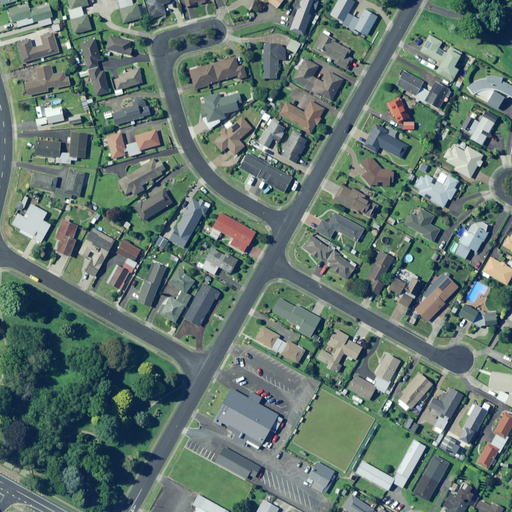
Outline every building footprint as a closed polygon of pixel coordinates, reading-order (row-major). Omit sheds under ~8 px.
[(68,10),(81,7),(87,5),(86,0),(67,0),(70,9),(68,9),(68,10)] [(169,0),(144,0),(150,19),(165,15),(163,4),(168,2),(169,0)] [(267,0),(268,0),(267,3),(277,9),(283,0),(267,0)] [(297,0),(295,8),(297,9),(289,31),(304,36),(313,11),(314,11),(318,2),(317,1),(317,0),(297,0)] [(354,1),(351,0),(338,0),(330,15),(343,22),(341,24),(353,31),(354,29),(366,36),(378,16),(365,8),(359,20),(347,14),(354,1)] [(133,4),(119,7),(123,23),(141,19),(137,3),(133,4)] [(32,23),(29,12),(28,6),(8,11),(11,23),(16,22),(17,27),(32,23)] [(29,12),(32,23),(37,22),(39,27),(53,23),(48,7),(29,12)] [(83,15),(70,18),(73,34),(90,30),(87,14),(83,15)] [(330,33),(323,30),(314,48),(323,52),(322,54),(335,60),(333,63),(344,69),(350,58),(347,57),(350,51),(333,42),(334,40),(328,37),(330,33)] [(58,53),(52,32),(40,36),(42,45),(32,48),(30,39),(16,43),(22,63),(58,53)] [(419,52),(426,55),(421,65),(436,73),(452,82),(459,70),(454,67),(462,54),(450,48),(447,53),(438,48),(441,42),(428,35),(419,52)] [(132,41),(108,36),(104,55),(110,56),(110,53),(129,57),(132,41)] [(300,44),(291,39),(286,49),(295,53),(300,44)] [(87,70),(98,67),(97,62),(101,61),(95,40),(79,44),(87,70)] [(285,49),(279,45),(263,45),(262,78),(277,79),(277,60),(284,60),(285,49)] [(234,57),(197,68),(197,66),(189,68),(190,70),(188,70),(194,90),(213,84),(212,83),(237,76),(238,80),(246,77),(243,64),(237,66),(234,57)] [(318,66),(304,58),(292,79),(305,87),(304,89),(317,96),(318,94),(331,101),(344,77),(337,73),(335,75),(328,71),(322,82),(312,77),(318,66)] [(52,74),(50,65),(35,69),(38,81),(24,84),(27,96),(48,92),(47,88),(53,87),(54,89),(69,86),(67,77),(66,71),(52,74)] [(98,67),(87,70),(96,97),(109,92),(103,71),(100,72),(98,67)] [(142,83),(138,70),(120,75),(121,78),(113,80),(116,91),(142,83)] [(395,86),(412,95),(411,97),(426,105),(427,103),(439,109),(445,97),(448,98),(452,90),(435,82),(432,88),(402,72),(395,86)] [(509,81),(502,78),(494,76),(486,75),(486,78),(476,80),(472,82),(467,87),(473,95),(476,93),(488,100),(485,104),(498,110),(504,97),(509,97),(511,98),(511,85),(508,83),(509,81)] [(199,114),(209,130),(220,123),(219,121),(225,118),(224,115),(238,108),(236,105),(241,102),(236,92),(221,100),(217,93),(203,99),(205,103),(201,105),(204,111),(199,114)] [(270,94),(266,100),(271,103),(274,97),(270,94)] [(145,106),(143,98),(131,101),(132,106),(120,109),(121,110),(103,115),(105,119),(112,117),(115,125),(150,116),(148,106),(145,106)] [(409,116),(399,98),(386,105),(388,109),(396,123),(409,116)] [(324,109),(307,100),(301,111),(285,102),(279,115),(303,127),(302,130),(310,135),(316,124),(318,124),(321,119),(319,118),(324,109)] [(44,108),(44,105),(35,107),(37,119),(35,119),(36,126),(63,120),(61,107),(52,109),(51,107),(44,108)] [(497,118),(484,111),(478,122),(467,116),(460,128),(472,134),(469,139),(481,145),(485,138),(479,135),(482,130),(489,134),(497,118)] [(243,145),(246,143),(243,139),(240,142),(239,140),(251,129),(241,117),(233,124),(232,124),(227,128),(225,127),(218,133),(220,135),(212,142),(221,152),(227,148),(234,155),(244,146),(243,145)] [(279,143),(284,134),(283,133),(285,128),(278,124),(279,122),(272,119),(272,120),(269,119),(265,125),(268,126),(258,143),(267,148),(273,139),(279,143)] [(389,135),(392,129),(386,126),(384,129),(375,124),(363,146),(376,153),(379,148),(401,159),(408,146),(389,135)] [(295,164),(307,141),(300,137),(301,134),(293,130),(281,151),(283,152),(281,156),(295,164)] [(136,143),(124,146),(121,133),(106,137),(112,159),(126,155),(125,152),(127,152),(129,157),(143,154),(142,149),(160,145),(157,131),(134,136),(136,143)] [(447,134),(442,131),(437,138),(442,142),(447,134)] [(87,134),(71,133),(70,145),(69,154),(59,153),(60,142),(35,140),(33,156),(56,158),(55,163),(70,164),(71,157),(85,158),(87,134)] [(466,146),(467,144),(462,141),(460,143),(456,141),(451,150),(448,148),(443,157),(446,159),(445,161),(455,167),(453,170),(469,179),(477,165),(480,166),(482,162),(479,160),(482,155),(466,146)] [(283,193),(292,178),(247,153),(239,169),(256,178),(257,177),(266,182),(265,183),(283,193)] [(381,186),(389,187),(390,183),(392,184),(394,172),(391,172),(392,170),(382,169),(370,156),(358,169),(363,175),(360,177),(370,187),(371,186),(378,186),(378,183),(382,183),(381,186)] [(161,171),(164,169),(157,157),(141,166),(142,168),(117,182),(125,195),(131,192),(133,196),(144,190),(141,186),(162,174),(161,171)] [(65,203),(70,204),(72,197),(78,198),(85,173),(69,169),(64,189),(55,187),(57,178),(32,172),(29,186),(51,192),(50,198),(65,201),(65,203)] [(458,181),(447,175),(442,184),(425,175),(424,179),(420,177),(415,187),(420,190),(418,194),(443,208),(448,199),(450,200),(455,190),(454,189),(458,181)] [(351,190),(340,185),(333,200),(370,218),(377,204),(365,198),(366,196),(351,189),(351,190)] [(167,196),(170,194),(167,189),(164,190),(163,189),(134,207),(143,221),(172,203),(167,196)] [(199,203),(192,199),(168,241),(183,249),(202,214),(204,215),(209,206),(200,200),(199,203)] [(90,201),(87,209),(96,213),(99,205),(90,201)] [(46,213),(30,205),(24,217),(17,214),(11,225),(20,229),(19,232),(41,244),(50,225),(42,221),(46,213)] [(433,217),(420,210),(416,217),(410,213),(404,225),(422,235),(421,236),(432,242),(439,229),(429,224),(433,217)] [(255,232),(220,213),(208,235),(217,240),(221,233),(232,239),(229,245),(244,253),(255,232)] [(358,238),(362,240),(365,236),(361,233),(363,229),(334,213),(328,224),(322,220),(316,231),(329,239),(334,230),(356,242),(358,238)] [(65,218),(64,221),(62,221),(55,239),(59,241),(55,252),(69,257),(75,240),(72,239),(77,226),(69,223),(70,220),(65,218)] [(131,225),(126,220),(121,226),(127,230),(131,225)] [(477,228),(470,224),(453,253),(464,260),(470,249),(476,252),(487,233),(477,228)] [(114,240),(92,228),(78,253),(91,260),(84,272),(94,278),(114,240)] [(511,231),(509,237),(508,236),(502,246),(511,251),(511,231)] [(334,251),(336,248),(332,245),(330,248),(311,235),(302,248),(321,262),(323,259),(327,261),(334,251)] [(411,239),(405,235),(402,241),(408,244),(411,239)] [(140,250),(123,241),(117,253),(127,258),(122,268),(115,265),(106,283),(120,290),(129,272),(131,273),(136,263),(134,262),(140,250)] [(351,248),(345,243),(342,247),(348,252),(351,248)] [(225,255),(211,248),(201,268),(214,275),(217,268),(230,274),(237,260),(226,254),(225,255)] [(357,252),(352,248),(348,253),(353,257),(357,252)] [(334,251),(327,261),(329,263),(328,266),(333,269),(332,270),(346,280),(357,265),(350,260),(349,262),(334,251)] [(393,259),(379,252),(365,279),(370,281),(366,290),(378,296),(384,284),(381,282),(393,259)] [(505,266),(490,257),(482,272),(506,285),(511,274),(511,262),(508,261),(505,266)] [(166,267),(152,262),(136,302),(150,308),(166,267)] [(169,282),(181,292),(176,298),(185,305),(191,296),(186,292),(194,281),(185,274),(186,272),(180,268),(169,282)] [(418,277),(411,273),(405,284),(394,278),(388,289),(399,295),(398,297),(410,304),(421,283),(416,280),(418,277)] [(458,288),(444,273),(425,292),(429,295),(414,310),(427,323),(445,304),(444,303),(458,288)] [(218,292),(203,284),(184,319),(199,327),(218,292)] [(185,306),(170,297),(160,315),(175,323),(185,306)] [(294,307),(279,298),(271,312),(299,327),(297,331),(309,338),(320,319),(295,305),(294,307)] [(474,310),(464,305),(458,316),(480,328),(482,325),(495,326),(496,312),(474,310)] [(277,338),(279,336),(262,327),(255,340),(271,349),(280,354),(297,363),(304,350),(287,341),(286,343),(277,338)] [(334,371),(337,373),(341,365),(337,363),(343,354),(355,360),(362,347),(349,340),(350,337),(335,329),(327,345),(336,350),(333,356),(321,349),(316,359),(327,365),(326,368),(333,372),(334,371)] [(384,351),(377,363),(379,364),(373,375),(376,376),(373,381),(375,382),(373,386),(354,375),(347,389),(368,401),(374,389),(383,394),(401,360),(384,351)] [(511,375),(491,372),(488,389),(511,392),(511,375)] [(432,385),(418,373),(401,393),(403,394),(399,399),(410,410),(418,400),(420,402),(426,396),(424,394),(432,385)] [(463,396),(450,388),(447,393),(443,391),(438,401),(433,398),(428,407),(432,409),(429,413),(439,418),(431,431),(440,436),(463,396)] [(275,415),(230,389),(210,422),(255,448),(275,415)] [(469,445),(490,408),(483,404),(480,408),(472,404),(465,415),(469,417),(462,428),(464,429),(458,439),(469,445)] [(490,464),(493,466),(497,459),(494,457),(496,453),(499,455),(509,438),(506,436),(511,425),(511,416),(504,412),(493,432),(495,434),(490,444),(487,442),(475,464),(486,471),(490,464)] [(402,489),(426,446),(413,440),(392,478),(362,461),(356,473),(388,491),(392,483),(402,489)] [(433,440),(430,444),(435,448),(438,443),(433,440)] [(446,443),(442,440),(438,446),(443,449),(446,443)] [(256,465),(219,444),(211,460),(247,481),(256,465)] [(428,502),(448,462),(433,454),(413,494),(428,502)] [(326,472),(310,463),(301,479),(317,488),(326,472)] [(462,481),(460,485),(458,484),(453,481),(448,490),(451,491),(442,506),(447,509),(445,511),(463,511),(476,489),(462,481)] [(220,511),(223,509),(192,491),(181,511),(220,511)] [(342,509),(344,510),(346,511),(371,511),(373,510),(351,496),(342,509)] [(277,511),(279,509),(263,500),(256,511),(277,511)] [(480,501),(475,509),(479,511),(501,511),(503,510),(493,504),(492,505),(484,500),(483,502),(480,501)]
